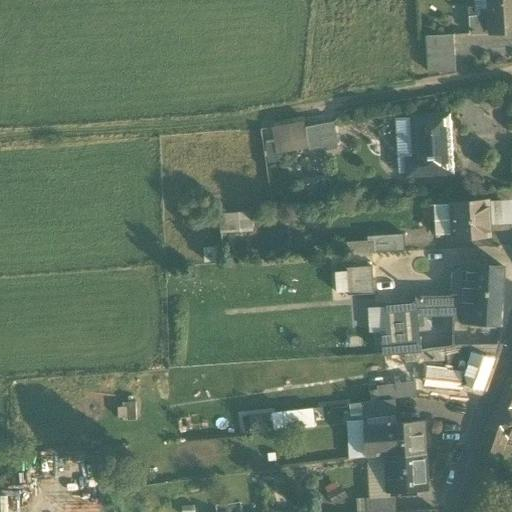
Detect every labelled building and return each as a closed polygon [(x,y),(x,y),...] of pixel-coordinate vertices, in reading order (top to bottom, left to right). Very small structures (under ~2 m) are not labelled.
[(468,8),(469,34),(489,33),(487,0),(474,0),(475,7),(468,8)] [(511,0),(487,0),(489,33),(511,31),(511,0)] [(429,73),(455,72),(453,34),(426,36),(429,73)] [(408,159),(409,175),(453,172),(451,147),(448,147),(447,133),(450,133),(449,114),(413,116),(416,159),(408,159)] [(416,159),(413,116),(394,117),(397,160),(408,159),(416,159)] [(287,125),(290,142),(307,139),(305,127),(303,127),(302,122),(287,125)] [(308,148),(308,151),(323,148),(337,145),(333,122),(305,127),(307,139),(308,148)] [(290,142),(287,125),(271,128),(276,154),(308,148),(307,139),(290,142)] [(511,199),(489,201),(491,227),(511,225),(511,199)] [(451,204),(453,235),(453,238),(489,236),(487,202),(451,204)] [(435,236),(453,235),(451,204),(433,205),(435,236)] [(220,214),(221,233),(253,232),(251,211),(220,214)] [(373,236),(374,253),(405,252),(404,235),(373,236)] [(347,255),(374,253),(373,236),(367,237),(367,241),(347,242),(347,255)] [(450,297),(454,297),(462,298),(463,265),(451,272),(450,297)] [(461,322),(500,324),(503,267),(463,265),(462,298),(461,322)] [(346,292),(346,296),(374,294),(372,267),(345,268),(345,272),(346,292)] [(346,292),(345,272),(335,272),(336,292),(346,292)] [(418,302),(419,315),(453,315),(454,297),(450,297),(416,297),(417,302),(418,302)] [(461,322),(462,298),(454,297),(453,315),(453,322),(461,322)] [(422,351),(423,336),(417,336),(416,321),(419,321),(419,315),(418,302),(417,302),(384,305),(384,307),(386,331),(387,354),(405,353),(422,351)] [(386,331),(384,307),(367,308),(369,332),(386,331)] [(453,322),(453,315),(419,315),(419,321),(416,321),(417,336),(423,336),(453,333),(453,322)] [(454,347),(453,333),(423,336),(422,351),(446,348),(454,348),(454,347)] [(472,353),(493,359),(497,345),(454,347),(454,348),(446,348),(447,361),(446,368),(465,371),(472,353)] [(405,353),(406,362),(447,361),(446,348),(422,351),(405,353)] [(481,390),(493,359),(472,353),(465,371),(461,384),(462,385),(481,390)] [(465,371),(446,368),(427,367),(425,384),(462,389),(462,385),(461,384),(465,371)] [(511,375),(487,426),(488,427),(508,436),(511,438),(511,375)] [(377,387),(378,400),(393,399),(416,396),(415,381),(388,385),(388,386),(377,387)] [(395,415),(393,399),(378,400),(361,403),(363,415),(363,419),(367,419),(395,415)] [(350,416),(363,415),(361,403),(349,404),(350,416)] [(285,429),(314,426),(312,408),(283,412),(285,429)] [(396,422),(395,415),(367,419),(367,424),(385,423),(396,422)] [(367,424),(367,419),(363,419),(364,420),(346,421),(349,459),(369,458),(367,424)] [(396,422),(385,423),(387,456),(424,454),(422,421),(396,422)] [(369,458),(387,456),(385,423),(367,424),(369,458)] [(497,467),(506,442),(508,436),(488,427),(478,457),(497,467)] [(186,446),(186,460),(215,459),(214,445),(186,446)] [(426,490),(424,454),(387,456),(389,491),(426,490)] [(387,456),(369,458),(370,498),(389,496),(389,491),(387,456)] [(482,511),(497,467),(478,457),(461,511),(482,511)] [(347,497),(341,485),(327,493),(333,505),(347,497)] [(366,498),(366,511),(380,511),(395,511),(394,496),(389,496),(370,498),(366,498)]
